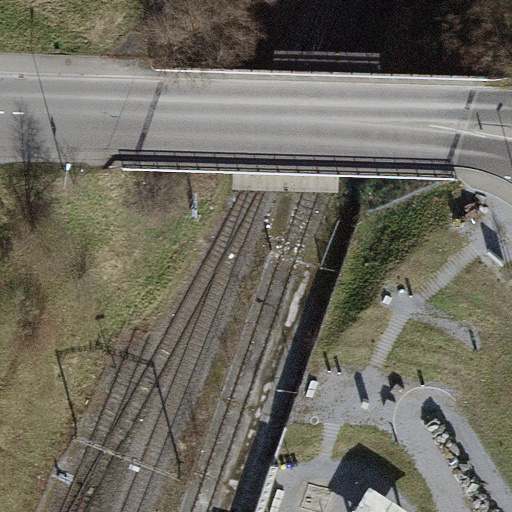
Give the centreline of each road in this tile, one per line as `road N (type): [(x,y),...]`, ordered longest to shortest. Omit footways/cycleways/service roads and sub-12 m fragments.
road 1 (tertiary): [(454,124),(0,112)]
road 2 (track): [(98,115),(160,0)]
